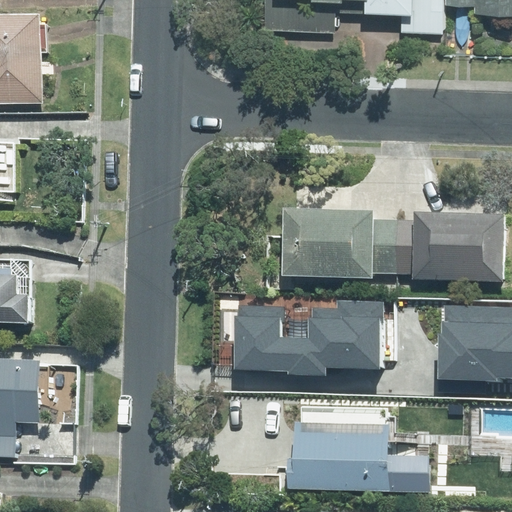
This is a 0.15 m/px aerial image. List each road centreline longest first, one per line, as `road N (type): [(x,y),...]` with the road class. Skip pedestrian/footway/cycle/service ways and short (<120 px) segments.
road 1 (residential): [(157,111),(145,511)]
road 2 (residential): [(511,120),(157,111)]
